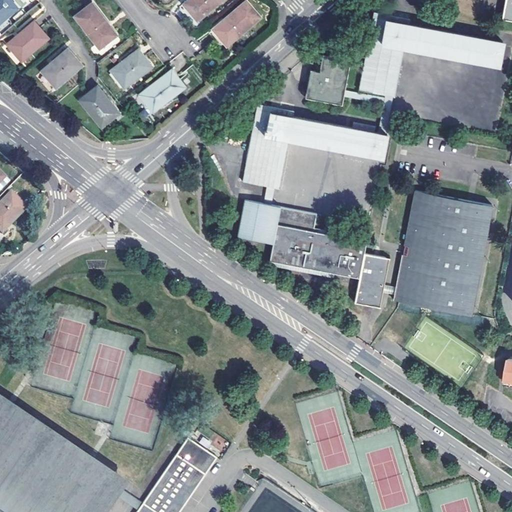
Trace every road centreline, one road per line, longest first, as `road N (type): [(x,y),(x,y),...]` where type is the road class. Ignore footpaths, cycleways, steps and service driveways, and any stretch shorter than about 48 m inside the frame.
road 1 (secondary): [(289,322),(303,343),(511,485)]
road 2 (secondary): [(511,459),(316,324),(289,322)]
road 3 (tertiary): [(178,133),(310,19)]
road 4 (secondary): [(178,133),(123,154),(35,133)]
road 5 (secondary): [(42,253),(111,238),(187,248)]
road 6 (secondary): [(35,133),(58,195),(42,253)]
road 7 (secondary): [(187,248),(289,322)]
